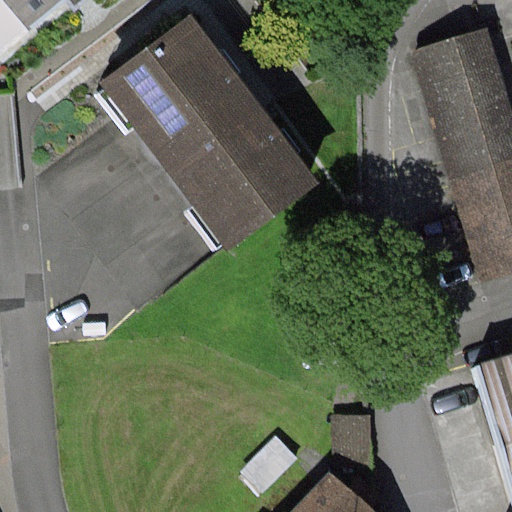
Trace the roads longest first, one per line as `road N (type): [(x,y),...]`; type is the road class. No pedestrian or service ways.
road 1 (residential): [(409,511),(374,100),(373,0)]
road 2 (unknown): [(396,359),(511,308)]
